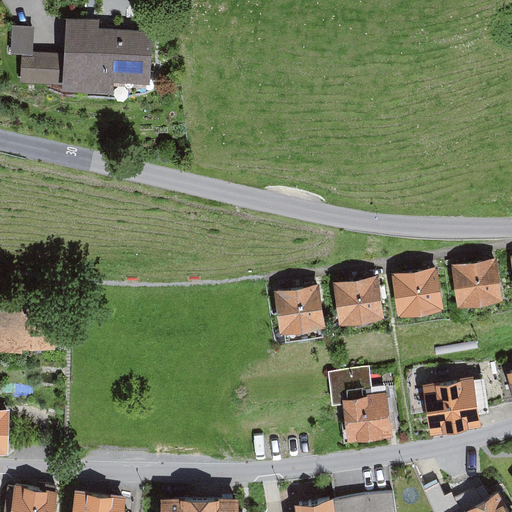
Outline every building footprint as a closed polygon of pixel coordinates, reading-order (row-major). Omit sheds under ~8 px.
[(61,50),(20,48),(18,78),(61,80),(61,88),(112,90),(113,78),(159,80),(162,22),(63,17),(61,50)] [(454,265),(460,301),(501,295),(495,259),(454,265)] [(393,274),(399,310),(439,304),(434,268),(393,274)] [(335,282),(341,319),(381,313),(376,276),(335,282)] [(277,291),(283,327),(323,321),(318,285),(277,291)] [(54,302),(0,303),(0,345),(24,345),(24,341),(55,340),(55,335),(61,335),(60,317),(55,317),(54,302)] [(426,385),(433,425),(477,417),(469,377),(426,385)] [(361,386),(362,393),(343,396),(348,433),(389,427),(382,383),(361,386)] [(8,404),(0,404),(0,447),(7,447),(8,404)] [(440,480),(425,487),(436,511),(440,511),(452,507),(440,480)] [(58,511),(61,489),(6,483),(3,511),(58,511)] [(511,511),(511,505),(499,484),(452,511),(511,511)] [(392,511),(389,490),(333,498),(332,493),(295,498),(297,511),(392,511)] [(129,511),(130,509),(120,508),(122,497),(76,492),(73,511),(129,511)] [(243,511),(244,511),(235,510),(235,499),(166,498),(165,511),(243,511)]
